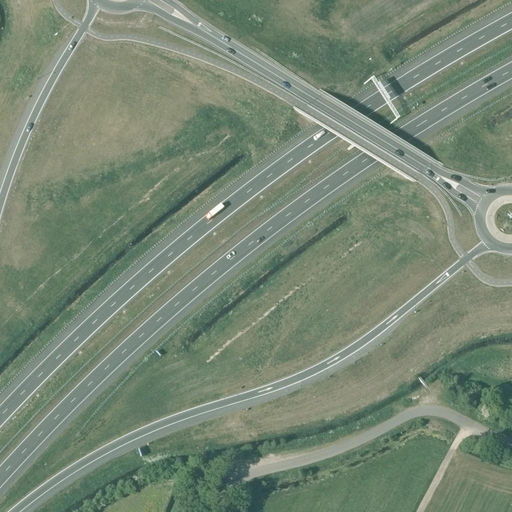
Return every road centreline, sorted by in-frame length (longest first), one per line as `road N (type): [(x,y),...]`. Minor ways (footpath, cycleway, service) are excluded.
road 1 (motorway): [(0,478),(106,367),(232,258),(403,135),(511,70)]
road 2 (motorway): [(511,21),(356,114),(226,208),(0,417)]
road 3 (motorway): [(14,511),(135,435),(290,381),(345,353),(490,243)]
road 4 (secondary): [(198,27),(436,172)]
road 5 (motorway): [(97,1),(36,110),(0,207)]
road 6 (unclassified): [(419,511),(466,423),(511,442)]
